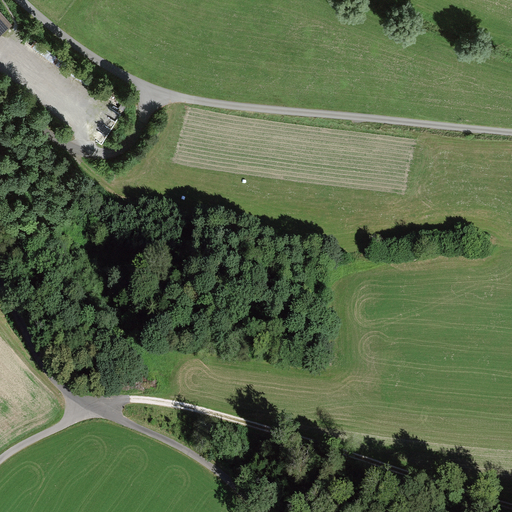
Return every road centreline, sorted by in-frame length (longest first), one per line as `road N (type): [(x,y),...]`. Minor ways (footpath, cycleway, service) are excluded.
road 1 (residential): [(511,134),(152,93),(18,0)]
road 2 (track): [(98,406),(191,409),(511,510)]
road 3 (track): [(259,511),(197,459),(81,408)]
road 4 (track): [(81,408),(38,359),(0,283)]
